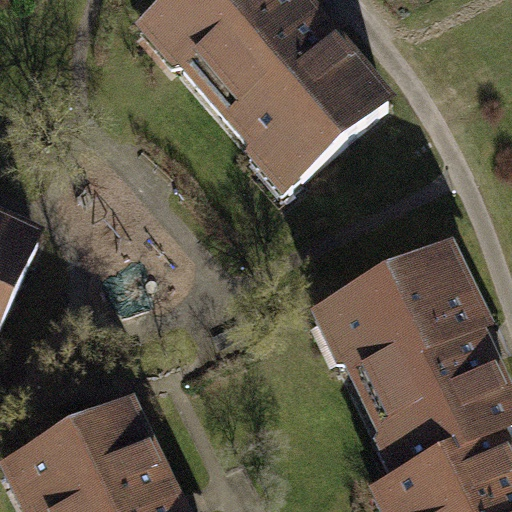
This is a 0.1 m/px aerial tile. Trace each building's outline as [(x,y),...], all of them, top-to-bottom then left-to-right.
[(292,0),(179,0),(130,42),(276,212),(390,115),(315,26),(292,0)] [(0,331),(43,235),(0,215),(0,331)] [(452,254),(304,323),(386,495),(451,464),(455,472),(502,450),(511,445),(511,409),(490,363),(485,352),(496,347),(452,254)] [(140,408),(5,473),(24,511),(190,511),(188,505),(140,408)] [(386,495),(365,505),(368,511),(511,511),(511,469),(502,450),(455,472),(451,464),(386,495)]
